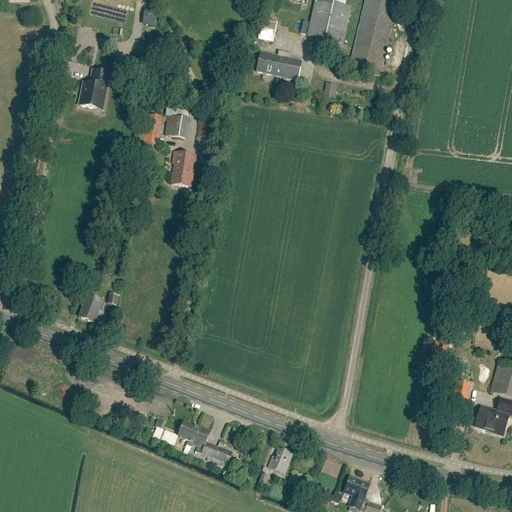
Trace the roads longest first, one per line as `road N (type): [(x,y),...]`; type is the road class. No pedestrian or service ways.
road 1 (unclassified): [(331,444),(416,0)]
road 2 (secondary): [(0,317),(331,444)]
road 3 (secondary): [(331,444),(511,490)]
